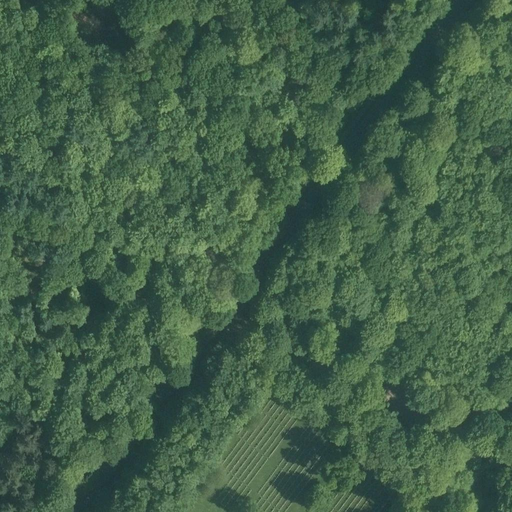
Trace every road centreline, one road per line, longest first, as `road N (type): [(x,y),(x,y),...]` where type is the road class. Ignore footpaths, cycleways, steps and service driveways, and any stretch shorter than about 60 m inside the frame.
road 1 (secondary): [(76,511),(464,0)]
road 2 (track): [(511,436),(265,343)]
road 3 (track): [(205,320),(0,237)]
